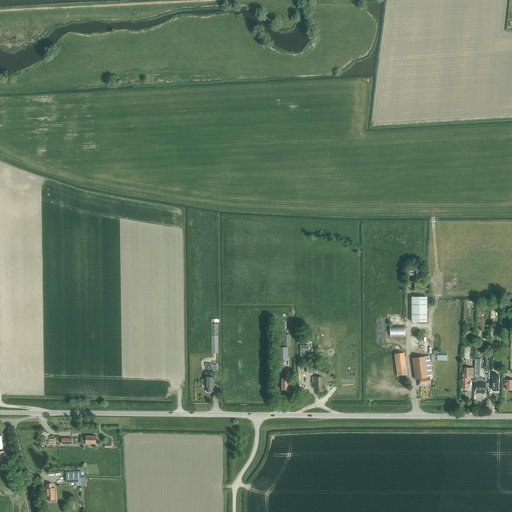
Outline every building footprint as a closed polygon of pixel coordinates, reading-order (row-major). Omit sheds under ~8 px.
[(406,266),(404,282),(407,282),(409,271),(416,271),(416,274),(417,274),(416,279),(420,279),(421,268),(406,266)] [(428,283),(414,283),(414,291),(428,291),(428,283)] [(411,298),(411,323),(426,323),(426,298),(411,298)] [(404,327),(390,327),(390,337),(404,337),(404,327)] [(440,353),(441,334),(433,334),(432,352),(440,353)] [(288,348),(279,348),(279,360),(288,360),(288,348)] [(403,353),(394,354),(397,376),(406,375),(403,353)] [(420,385),(430,384),(429,377),(432,377),(429,356),(412,358),(415,379),(419,379),(420,385)] [(275,373),(283,373),(284,361),(275,360),(275,373)] [(463,372),(462,389),(469,389),(469,378),(473,378),(474,368),(465,368),(465,372),(463,372)] [(205,379),(201,379),(201,383),(205,383),(205,387),(207,387),(207,392),(213,392),(213,387),(214,387),(214,377),(214,372),(205,372),(205,379)] [(321,377),(312,377),(312,383),(313,383),(313,384),(314,384),(314,388),(316,388),(316,392),(322,392),(321,377)] [(476,383),(476,390),(486,390),(486,383),(486,380),(476,379),(476,383)] [(96,444),(96,436),(85,436),(85,438),(81,438),(81,444),(85,444),(96,444)] [(75,486),(81,485),(80,471),(65,472),(66,482),(75,482),(75,486)] [(52,488),(52,484),(46,484),(47,500),(54,500),(54,488),(52,488)]
